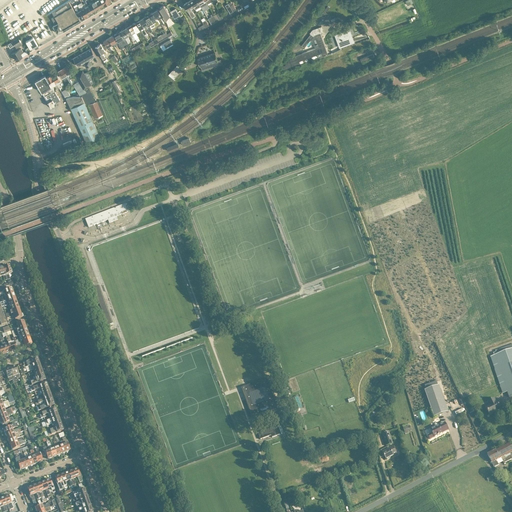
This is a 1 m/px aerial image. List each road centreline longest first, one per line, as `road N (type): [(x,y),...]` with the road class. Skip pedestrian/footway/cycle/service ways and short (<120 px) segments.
road 1 (unclassified): [(162,511),(60,236)]
road 2 (unclassified): [(60,236),(73,222),(275,145),(276,137)]
road 3 (unclassified): [(60,236),(11,77)]
road 4 (secondary): [(11,77),(144,0)]
road 5 (unclassified): [(359,511),(480,449)]
